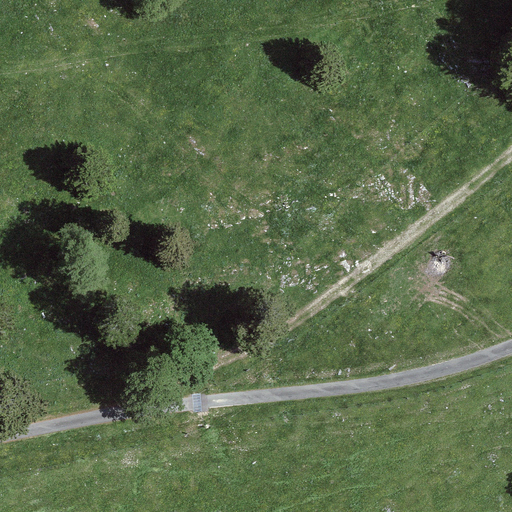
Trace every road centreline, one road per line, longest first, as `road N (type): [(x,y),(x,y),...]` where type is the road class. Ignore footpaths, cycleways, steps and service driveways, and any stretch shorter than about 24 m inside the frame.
road 1 (unclassified): [(511,350),(373,385),(154,408),(0,438)]
road 2 (track): [(116,415),(265,340),(511,154)]
